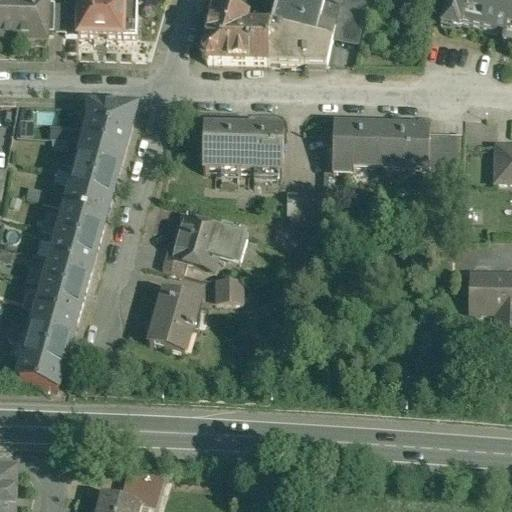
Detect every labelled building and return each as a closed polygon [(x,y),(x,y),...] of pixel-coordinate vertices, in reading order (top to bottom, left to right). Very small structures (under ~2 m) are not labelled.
[(3,0),(0,0),(0,45),(18,46),(19,1),(3,0)] [(49,0),(34,0),(34,1),(19,1),(18,46),(35,46),(35,45),(48,45),(48,35),(54,35),(55,7),(49,7),(49,0)] [(281,0),(275,25),(321,28),(326,6),(327,0),(281,0)] [(327,0),(326,6),(340,10),(340,9),(342,0),(327,0)] [(371,0),(356,0),(353,12),(340,9),(340,10),(337,28),(328,70),(358,70),(371,0)] [(342,0),(340,9),(353,12),(356,0),(342,0)] [(511,0),(450,0),(445,23),(498,36),(502,21),(509,23),(503,44),(511,46),(511,0)] [(105,2),(80,1),(78,38),(137,40),(139,3),(126,3),(105,2)] [(321,28),(337,28),(340,10),(326,6),(321,28)] [(251,20),(216,10),(203,57),(211,66),(270,68),(271,27),(255,26),(255,30),(249,30),(251,20)] [(271,27),(270,68),(328,70),(337,28),(321,28),(275,25),(271,26),(271,27)] [(123,112),(92,111),(92,127),(90,134),(80,132),(81,136),(84,138),(86,139),(89,140),(88,144),(126,154),(133,127),(132,123),(133,122),(134,120),(134,119),(134,117),(134,116),(133,115),(132,114),(130,112),(127,112),(123,113),(123,112)] [(383,131),(333,130),(332,176),(351,176),(351,170),(381,171),(383,131)] [(430,133),(383,131),(381,171),(429,173),(429,166),(430,139),(430,133)] [(284,136),(206,133),(205,175),(282,177),(284,136)] [(465,140),(430,139),(429,166),(464,167),(465,140)] [(70,143),(55,143),(55,150),(70,151),(70,143)] [(126,154),(88,144),(78,179),(116,189),(126,154)] [(511,155),(497,155),(497,186),(511,186),(511,155)] [(116,189),(78,179),(69,210),(66,210),(66,213),(106,224),(116,189)] [(311,198),(289,197),(288,218),(311,218),(311,198)] [(324,198),(311,198),(311,218),(323,219),(324,198)] [(106,224),(66,213),(60,233),(58,232),(56,233),(54,234),(53,235),(53,236),(99,249),(106,224)] [(226,234),(188,223),(179,254),(177,263),(192,267),(218,274),(223,255),(238,259),(243,242),(251,244),(252,238),(227,231),(226,234)] [(99,249),(53,236),(52,238),(53,242),(57,244),(51,263),(92,274),(99,249)] [(179,254),(170,252),(164,273),(188,280),(192,267),(177,263),(179,254)] [(92,274),(51,263),(46,281),(44,281),(42,282),(40,284),(40,286),(85,299),(92,274)] [(511,278),(472,278),(471,317),(497,317),(497,342),(511,341),(511,278)] [(245,284),(219,284),(218,308),(244,308),(245,284)] [(85,299),(40,286),(39,288),(40,291),(44,294),(38,313),(41,314),(78,324),(85,299)] [(205,306),(166,295),(161,315),(158,315),(153,333),(156,334),(152,347),(187,357),(193,334),(199,336),(205,306)] [(78,324),(41,314),(31,348),(69,359),(78,324)] [(69,359),(31,348),(21,383),(59,393),(69,359)] [(0,511),(16,511),(18,479),(0,478),(0,511)] [(157,511),(163,492),(143,487),(137,507),(145,509),(156,511),(157,511)] [(137,507),(106,499),(102,511),(139,511),(140,510),(144,511),(145,509),(137,507)]
